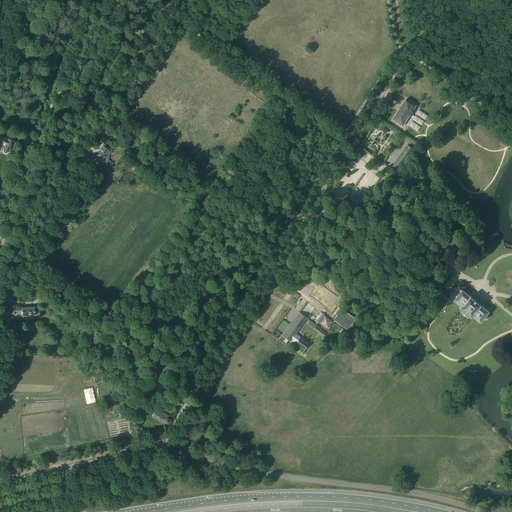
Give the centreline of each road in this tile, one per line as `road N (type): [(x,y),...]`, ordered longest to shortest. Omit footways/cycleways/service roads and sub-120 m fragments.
road 1 (unknown): [(196,384),(193,373),(397,44),(396,0)]
road 2 (unclassified): [(484,511),(397,491),(250,472),(185,453)]
road 3 (primary): [(437,511),(324,496),(147,511)]
road 4 (primary): [(201,511),(289,504),(394,511)]
road 5 (unclassified): [(0,484),(154,449),(185,453)]
road 6 (track): [(407,53),(511,126)]
